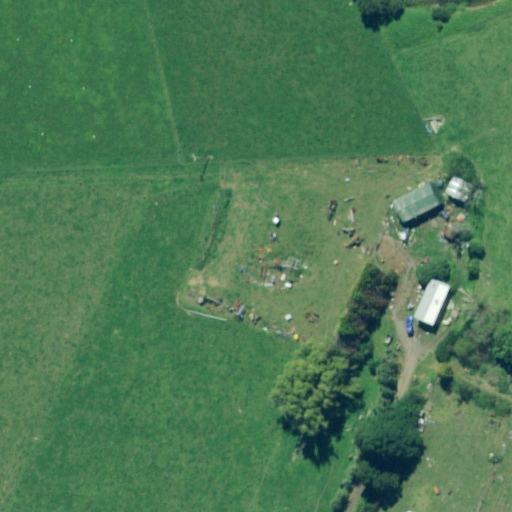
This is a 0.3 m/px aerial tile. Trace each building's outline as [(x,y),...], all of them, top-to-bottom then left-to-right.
[(477,186),(459,176),(450,193),(468,203),(477,186)] [(444,205),(433,183),(396,202),(407,224),(444,205)] [(462,246),(453,234),(445,240),(454,252),(462,246)] [(449,249),(438,246),(435,256),(446,259),(449,249)] [(454,287),(436,279),(419,318),(438,326),(454,287)] [(374,405),(359,399),(348,428),(363,434),(374,405)]
